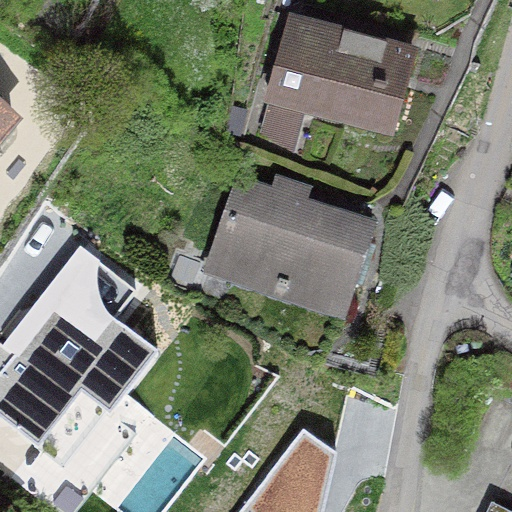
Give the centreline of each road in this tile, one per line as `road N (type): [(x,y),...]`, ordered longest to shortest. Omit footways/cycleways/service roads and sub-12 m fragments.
road 1 (residential): [(384,511),(414,369),(452,279)]
road 2 (residential): [(452,279),(511,70)]
